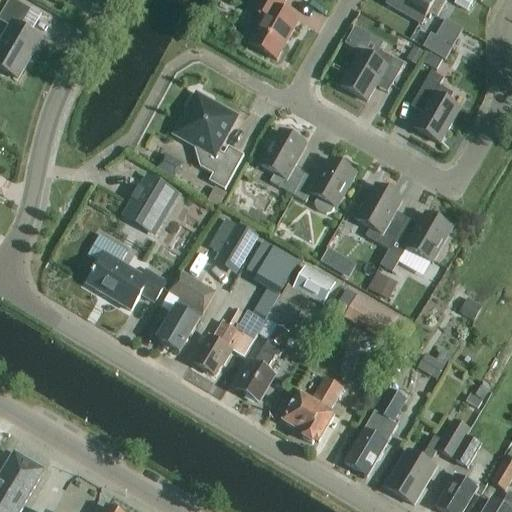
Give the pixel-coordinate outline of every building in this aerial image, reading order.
[(0,70),(18,81),(41,42),(22,30),(32,13),(11,0),(0,18),(0,23),(9,29),(0,44),(0,70)] [(263,19),(248,46),(276,62),(299,23),(280,13),(287,0),(256,0),(250,11),(263,19)] [(437,19),(448,0),(390,0),(387,7),(422,26),(427,16),(437,19)] [(472,2),(468,0),(457,0),(454,6),(466,13),(472,2)] [(360,55),(340,89),(367,104),(380,81),(392,88),(404,67),(379,53),(384,46),(355,29),(345,47),(360,55)] [(430,36),(423,49),(428,52),(445,61),(452,48),(430,36)] [(426,109),(413,131),(439,146),(460,111),(449,105),(452,96),(439,88),(443,81),(431,74),(414,102),(426,109)] [(190,110),(176,137),(193,146),(198,168),(213,177),(209,184),(225,192),(244,158),(228,149),(224,157),(217,153),(235,120),(207,104),(206,100),(198,96),(195,97),(189,106),(190,110)] [(293,198),(305,177),(294,171),(306,148),(280,133),(260,168),(275,176),(270,185),(293,198)] [(317,184),(305,177),(293,198),(306,205),(311,197),(318,201),(315,207),(316,212),(326,217),(331,216),(334,210),(336,211),(356,176),(329,161),(317,184)] [(152,233),(175,195),(149,180),(127,218),(152,233)] [(389,253),(401,231),(389,225),(402,203),(375,187),(356,222),(370,231),(365,239),(389,253)] [(227,197),(214,190),(207,203),(219,210),(227,197)] [(412,238),(401,231),(389,253),(401,260),(406,251),(432,266),(452,231),(425,216),(412,238)] [(208,250),(219,256),(214,264),(236,277),(259,239),(256,238),(259,232),(242,222),(238,227),(236,226),(235,228),(225,222),(208,250)] [(176,260),(186,265),(202,233),(190,227),(180,248),(168,242),(157,264),(170,271),(176,260)] [(266,284),(281,293),(296,269),(284,261),(286,257),(283,256),(274,251),(275,249),(263,242),(253,258),(263,265),(258,275),(268,281),(266,284)] [(154,305),(167,285),(145,272),(141,279),(105,257),(87,287),(131,314),(141,297),(154,305)] [(103,326),(112,313),(64,283),(71,271),(67,268),(51,293),(103,326)] [(305,269),(293,291),(308,300),(323,308),(336,286),(305,269)] [(169,296),(170,296),(180,302),(168,323),(169,326),(159,344),(179,356),(188,340),(190,341),(200,324),(198,323),(203,316),(215,296),(181,275),(169,296)] [(368,292),(388,302),(397,285),(377,275),(368,292)] [(308,300),(293,291),(288,288),(267,322),(269,323),(260,337),(267,342),(262,351),(263,351),(275,358),(279,359),(283,353),(281,350),(308,300)] [(266,293),(251,319),(253,321),(264,327),(279,300),(278,299),(266,293)] [(343,320),(385,344),(399,321),(357,296),(343,320)] [(474,324),(483,309),(467,300),(459,315),(474,324)] [(245,360),(255,343),(244,336),(253,321),(251,319),(239,312),(229,329),(223,325),(214,342),(210,340),(194,367),(214,379),(221,366),(224,368),(232,353),(245,360)] [(407,324),(398,339),(406,344),(415,329),(407,324)] [(275,358),(263,351),(254,366),(253,365),(237,392),(258,405),(274,378),(266,373),(275,358)] [(442,353),(436,363),(426,357),(417,372),(437,383),(451,359),(442,353)] [(379,362),(371,375),(383,383),(391,369),(379,362)] [(375,415),(368,427),(364,433),(363,432),(343,467),(367,481),(398,428),(393,426),(411,395),(394,385),(401,375),(392,370),(390,375),(389,374),(385,382),(384,382),(368,410),(375,415)] [(329,414),(343,391),(325,380),(311,403),(299,396),(283,424),(294,431),(292,434),(302,440),(312,447),(314,443),(318,445),(335,417),(329,414)] [(471,398),(466,405),(478,412),(482,405),(471,398)] [(435,440),(424,458),(431,462),(436,453),(452,463),(470,433),(453,422),(440,443),(435,440)] [(453,462),(467,471),(480,449),(467,440),(453,462)] [(511,452),(506,460),(491,485),(505,494),(511,481),(511,452)] [(424,458),(421,463),(408,454),(386,490),(414,507),(435,471),(428,467),(431,462),(424,458)] [(21,511),(43,477),(14,459),(0,483),(0,511),(21,511)] [(464,511),(477,491),(455,477),(436,510),(438,511),(464,511)] [(486,511),(511,511),(511,497),(508,495),(501,508),(492,503),(486,511)]
